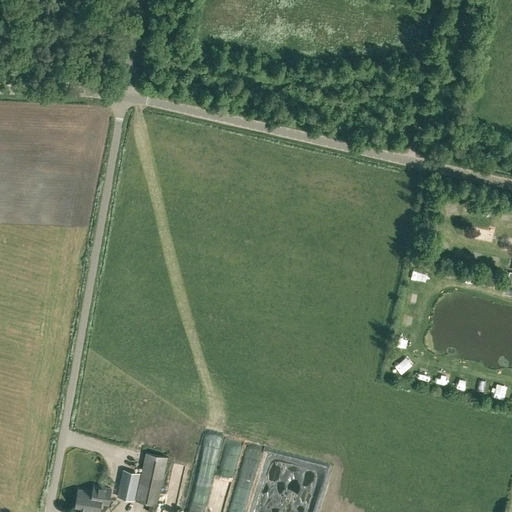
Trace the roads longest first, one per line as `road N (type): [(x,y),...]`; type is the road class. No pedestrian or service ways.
road 1 (unclassified): [(49,511),(124,95)]
road 2 (unclassified): [(511,184),(124,95)]
road 3 (unclassified): [(124,95),(0,88)]
